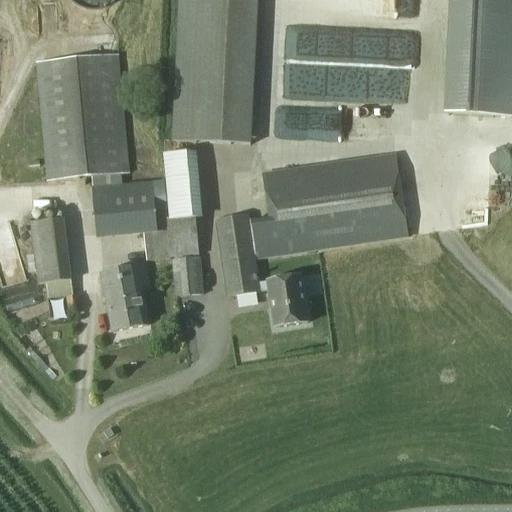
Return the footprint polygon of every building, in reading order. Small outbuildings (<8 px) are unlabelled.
[(68,0),(73,3),(78,7),(84,9),(90,10),(96,10),(104,8),(109,5),(114,1),(114,0),(68,0)] [(177,0),(171,145),(251,148),(258,0),(177,0)] [(511,0),(453,0),(448,116),(511,118),(511,0)] [(47,184),(91,179),(121,177),(130,176),(118,57),(36,65),(47,184)] [(276,112),(277,140),(370,138),(369,109),(334,110),(334,104),(389,102),(388,69),(341,70),(341,97),(325,98),(326,111),(276,112)] [(166,183),(162,183),(165,221),(170,261),(200,259),(196,221),(202,220),(196,154),(163,157),(166,183)] [(228,301),(260,295),(269,294),(276,331),(308,325),(301,278),(268,283),(259,285),(255,261),(408,239),(395,158),(262,178),(268,219),(250,221),(250,218),(216,224),(228,301)] [(165,221),(162,183),(122,186),(121,177),(91,179),(97,242),(144,237),(146,264),(170,261),(165,221)] [(0,223),(0,244),(2,255),(0,255),(0,256),(2,268),(10,267),(12,280),(22,278),(12,221),(0,223)] [(39,287),(46,286),(48,301),(73,298),(64,222),(31,226),(39,287)] [(171,262),(172,271),(175,301),(188,300),(204,297),(200,260),(198,260),(171,262)] [(140,290),(150,288),(146,267),(136,269),(101,276),(112,335),(148,327),(140,290)] [(69,316),(81,313),(79,298),(66,300),(69,316)]
